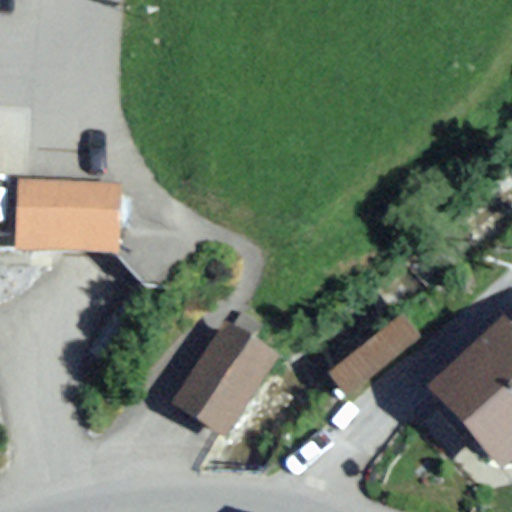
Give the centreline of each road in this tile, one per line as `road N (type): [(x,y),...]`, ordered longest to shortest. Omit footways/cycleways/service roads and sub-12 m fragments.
road 1 (residential): [(298,507),(384,404),(511,295)]
road 2 (tertiary): [(298,507),(190,495),(67,511)]
